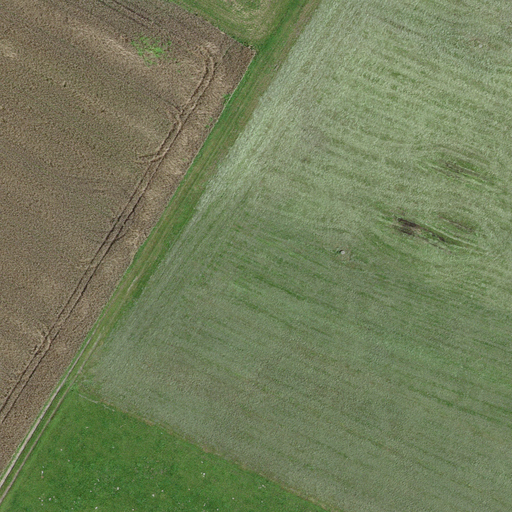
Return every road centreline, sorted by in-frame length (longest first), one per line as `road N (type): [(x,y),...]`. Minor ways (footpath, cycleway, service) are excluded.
road 1 (track): [(145,254),(303,0)]
road 2 (track): [(145,254),(0,497)]
